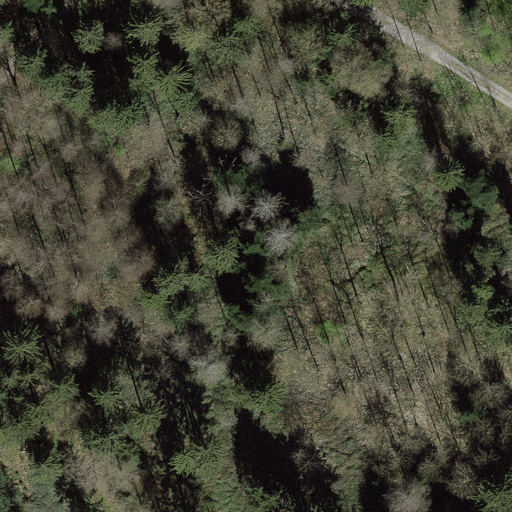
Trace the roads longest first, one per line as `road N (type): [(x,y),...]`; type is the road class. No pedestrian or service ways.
road 1 (track): [(0,279),(64,460),(108,511)]
road 2 (track): [(342,0),(511,99)]
